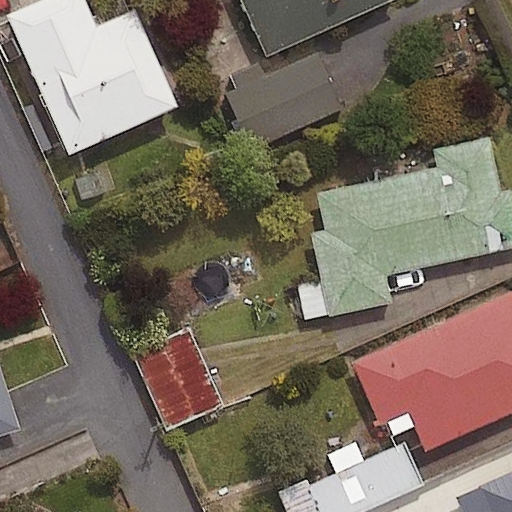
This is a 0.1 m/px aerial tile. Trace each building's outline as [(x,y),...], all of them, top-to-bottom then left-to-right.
[(119,0),(94,11),(89,0),(7,0),(68,138),(176,91),(136,0),(119,0)] [(363,0),(245,0),(265,44),(363,0)] [(341,103),(316,46),(225,86),(249,143),(341,103)] [(436,158),(318,183),(325,220),(310,223),(328,308),(391,295),(384,264),(511,237),(511,185),(511,180),(500,182),(489,128),(432,140),(436,158)] [(511,281),(350,353),(378,416),(407,403),(424,441),(511,402),(511,281)] [(220,397),(187,322),(134,345),(167,420),(220,397)] [(0,425),(20,419),(0,355),(0,425)] [(325,451),(333,468),(279,493),(287,511),(347,511),(425,477),(406,435),(364,454),(356,436),(325,451)] [(511,511),(511,463),(479,478),(493,511),(511,511)]
